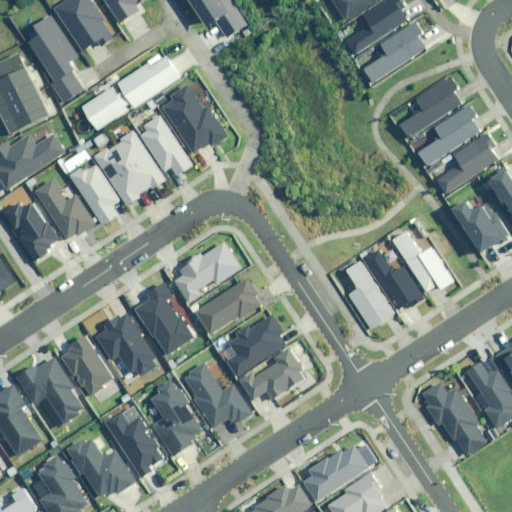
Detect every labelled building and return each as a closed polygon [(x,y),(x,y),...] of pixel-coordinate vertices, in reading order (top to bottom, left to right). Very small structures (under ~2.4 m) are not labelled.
[(89,0),(68,0),(55,9),(82,49),(99,38),(104,46),(114,40),(101,21),(103,19),(89,0)] [(103,0),(118,21),(137,9),(134,4),(140,0),(103,0)] [(246,22),(230,0),(189,0),(204,21),(209,18),(223,38),(246,22)] [(331,0),(345,19),(373,0),(331,0)] [(395,0),(387,1),(365,16),(371,25),(347,43),(356,57),(409,20),(395,0)] [(51,82),(64,102),(82,90),(65,64),(77,56),(49,15),(33,26),(39,35),(28,43),(53,80),(51,82)] [(424,33),(416,22),(383,45),(389,54),(366,70),(375,82),(427,47),(419,36),(424,33)] [(50,116),(20,54),(0,64),(0,111),(11,134),(50,116)] [(136,108),(152,97),(155,102),(165,95),(162,91),(182,78),(168,57),(152,67),(149,64),(120,83),(136,108)] [(459,88),(452,78),(418,100),(424,110),(402,125),(411,137),(463,103),(455,91),(459,88)] [(128,111),(114,88),(84,107),(98,130),(128,111)] [(204,109),(189,88),(163,107),(196,153),(209,143),(212,147),(228,135),(208,107),(204,109)] [(477,116),(470,106),(437,128),(444,138),(421,153),(429,165),(481,131),(473,119),(477,116)] [(194,165),(159,113),(145,122),(148,126),(140,131),(166,171),(173,166),(179,175),(194,165)] [(110,142),(105,133),(94,139),(99,148),(110,142)] [(0,164),(0,177),(7,188),(63,151),(53,135),(36,147),(28,135),(11,147),(8,143),(0,148),(0,163),(1,164),(0,164)] [(128,205),(142,196),(140,194),(152,186),(153,189),(166,180),(136,135),(98,159),(128,205)] [(499,159),(485,137),(456,156),(462,165),(439,180),(447,193),(499,159)] [(89,171),(86,167),(72,176),(104,225),(119,215),(113,206),(120,201),(97,166),(89,171)] [(511,176),(506,168),(488,180),(511,214),(511,176)] [(67,202),(55,181),(36,192),(66,243),(96,225),(86,209),(78,195),(67,202)] [(17,202),(3,212),(35,258),(48,250),(45,246),(57,238),(47,223),(44,225),(30,205),(23,211),(17,202)] [(475,212),(469,202),(456,210),(483,252),(509,235),(488,204),(475,212)] [(423,254),(408,231),(395,240),(428,292),(440,284),(443,290),(455,282),(433,247),(423,254)] [(242,269),(226,242),(173,275),(190,302),(202,295),(199,290),(215,280),(218,284),(242,269)] [(424,296),(393,249),(383,255),(380,250),(367,258),(401,310),(424,296)] [(0,293),(18,280),(0,257),(0,293)] [(396,314),(362,261),(339,276),(373,329),(396,314)] [(160,268),(140,282),(150,297),(133,309),(169,359),(200,337),(174,300),(179,296),(160,268)] [(263,305),(247,277),(195,307),(210,335),(263,305)] [(107,324),(109,326),(107,328),(108,330),(97,337),(99,341),(97,342),(113,365),(119,360),(131,377),(137,372),(142,381),(156,372),(154,368),(157,365),(153,359),(157,356),(128,313),(120,318),(119,316),(107,324)] [(282,329),(273,316),(251,331),(250,329),(231,341),(240,354),(229,362),(239,377),(286,344),(278,332),(282,329)] [(110,379),(84,338),(68,348),(70,351),(61,357),(80,387),(84,384),(90,394),(102,387),(100,385),(110,379)] [(511,342),(510,344),(511,347),(511,348),(496,357),(501,366),(509,362),(511,368),(511,342)] [(302,367),(290,350),(277,359),(279,364),(257,379),(256,377),(244,384),(255,401),(268,392),(274,400),(306,378),(300,368),(302,367)] [(74,387),(56,359),(39,370),(37,366),(19,377),(37,406),(49,398),(57,411),(55,413),(63,426),(86,411),(72,388),(74,387)] [(490,377),(483,364),(470,371),(491,409),(487,411),(497,428),(511,419),(511,393),(499,371),(490,377)] [(222,393),(207,366),(186,377),(215,429),(232,419),(236,425),(253,416),(236,385),(222,393)] [(450,395),(441,381),(424,393),(431,404),(428,406),(441,425),(443,423),(466,458),(488,443),(476,425),(479,423),(457,390),(450,395)] [(206,434),(175,384),(153,398),(166,419),(155,426),(173,454),(206,434)] [(28,406),(15,386),(0,395),(0,426),(20,457),(44,442),(23,409),(28,406)] [(120,414),(106,423),(140,477),(150,470),(148,466),(162,457),(150,439),(147,441),(141,432),(145,430),(139,420),(128,427),(120,414)] [(105,459),(92,439),(70,454),(83,473),(85,472),(104,502),(136,481),(117,452),(105,459)] [(369,468),(355,447),(344,454),(343,452),(303,478),(319,502),(369,468)] [(80,508),(88,504),(73,480),(76,478),(66,463),(62,465),(56,456),(45,463),(48,468),(38,474),(50,493),(41,499),(48,511),(82,511),(83,511),(80,508)] [(380,511),(393,504),(373,473),(347,490),(349,493),(330,505),(334,511),(380,511)] [(33,511),(38,509),(22,484),(7,493),(11,500),(6,504),(0,495),(0,511),(33,511)] [(301,511),(312,505),(300,486),(291,492),(288,487),(251,511),(301,511)]
